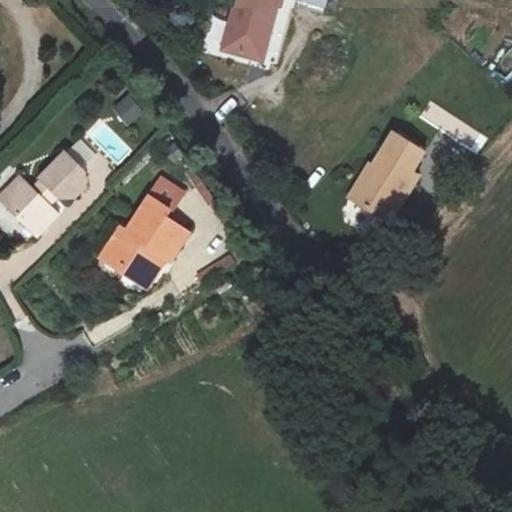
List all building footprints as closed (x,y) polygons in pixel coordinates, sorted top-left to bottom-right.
[(279,0),(237,0),(232,20),(223,17),(215,46),(224,49),(224,50),(262,60),(263,60),(276,63),(284,36),(282,36),(270,33),(275,15),(279,0)] [(289,0),(323,10),(325,0),(289,0)] [(287,18),(275,15),(270,33),(282,36),(287,18)] [(112,108),(126,127),(143,115),(129,96),(112,108)] [(118,165),(133,151),(101,118),(86,132),(118,165)] [(425,153),(394,134),(374,167),(371,165),(362,179),(369,184),(357,203),(390,224),(419,177),(412,173),(425,153)] [(33,190),(20,177),(10,188),(10,210),(24,224),(33,215),(46,228),(59,215),(49,206),(59,197),(61,199),(75,199),(86,187),(86,173),(66,153),(41,179),(42,180),(33,190)] [(369,184),(362,179),(350,199),(357,203),(369,184)] [(122,228),(102,258),(123,272),(128,264),(153,280),(161,268),(159,262),(163,257),(167,259),(171,262),(190,234),(167,219),(183,195),(162,181),(128,233),(122,228)] [(10,188),(0,198),(0,199),(10,210),(10,188)] [(33,215),(24,224),(38,237),(46,228),(33,215)] [(128,264),(123,272),(148,289),(153,280),(128,264)]
